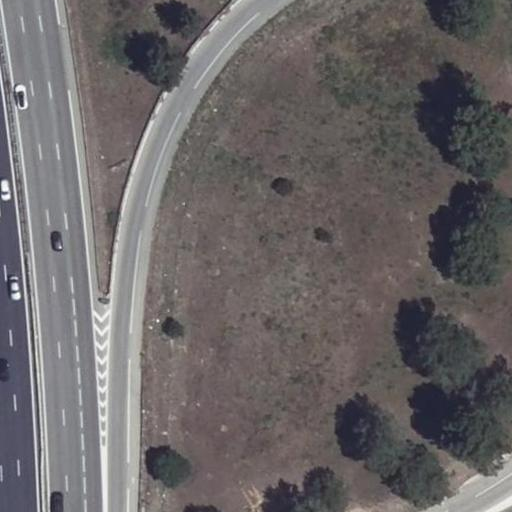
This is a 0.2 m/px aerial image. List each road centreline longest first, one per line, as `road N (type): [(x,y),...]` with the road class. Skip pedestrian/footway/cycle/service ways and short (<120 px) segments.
road 1 (motorway): [(115,511),(118,346),(133,223),(178,100),(244,11),(261,0)]
road 2 (motorway): [(79,511),(69,318),(28,0)]
road 3 (motorway): [(0,297),(12,511)]
